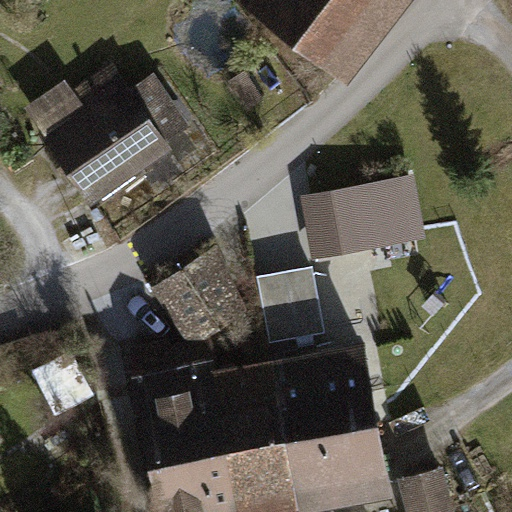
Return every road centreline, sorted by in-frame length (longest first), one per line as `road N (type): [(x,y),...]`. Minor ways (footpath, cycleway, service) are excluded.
road 1 (residential): [(436,0),(321,117),(69,319),(0,333)]
road 2 (track): [(511,364),(410,437)]
